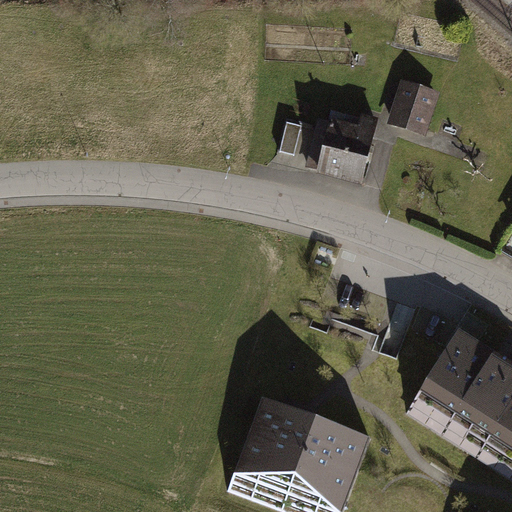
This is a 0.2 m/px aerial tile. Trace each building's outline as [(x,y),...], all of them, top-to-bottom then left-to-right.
[(436,92),(398,80),(384,125),(422,137),(436,92)] [(356,127),(327,119),(312,175),(358,188),(377,120),(359,115),(356,127)] [(280,151),(295,155),(302,126),(287,122),(280,151)] [(511,476),(511,362),(460,329),(408,411),(511,476)] [(342,511),(369,436),(264,400),(232,490),(295,511),(342,511)]
